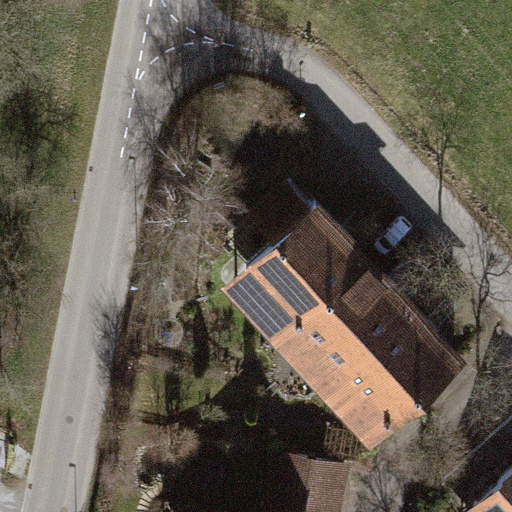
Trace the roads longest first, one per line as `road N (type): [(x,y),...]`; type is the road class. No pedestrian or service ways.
road 1 (tertiary): [(154,6),(58,511)]
road 2 (residential): [(154,6),(314,86),(511,293)]
